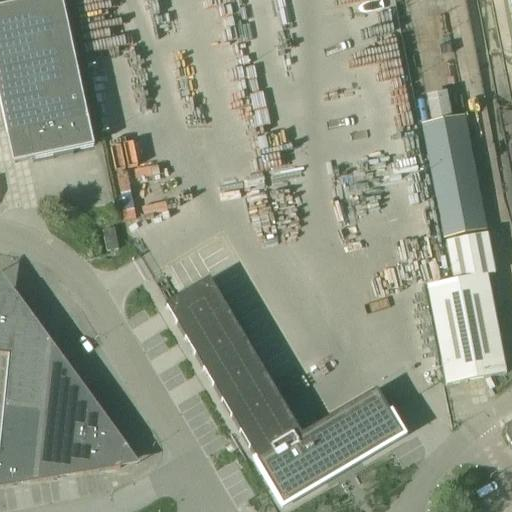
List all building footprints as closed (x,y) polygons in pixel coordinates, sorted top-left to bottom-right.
[(60,0),(34,0),(0,7),(0,107),(12,163),(92,147),(60,0)] [(421,124),(444,238),(485,230),(462,116),(421,124)] [(114,229),(101,231),(105,252),(118,249),(114,229)] [(452,281),(426,287),(445,385),(505,373),(486,275),(493,274),(486,234),(444,242),(452,281)] [(208,280),(164,306),(258,466),(255,468),(278,508),(405,433),(397,420),(394,422),(375,390),(300,435),(208,280)] [(0,354),(7,355),(3,396),(42,400),(48,339),(14,293),(13,294),(14,295),(0,298),(0,354)] [(119,469),(119,468),(117,468),(125,448),(126,449),(127,449),(48,339),(42,400),(33,483),(119,469)] [(0,488),(33,483),(42,400),(3,396),(0,427),(0,488)]
